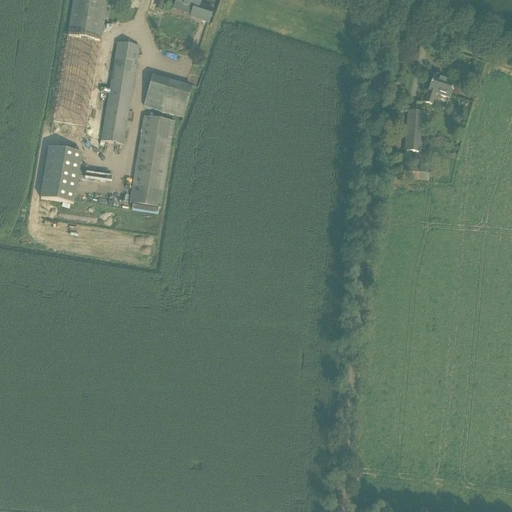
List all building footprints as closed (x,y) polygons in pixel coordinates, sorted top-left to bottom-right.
[(73,0),(54,122),(67,125),(72,125),(80,127),(82,127),(86,128),(92,92),(93,88),(97,59),(99,51),(106,6),(110,7),(110,0),(73,0)] [(158,0),(156,9),(163,10),(165,0),(158,0)] [(176,0),(175,5),(193,11),(190,18),(208,24),(213,11),(199,7),(201,0),(176,0)] [(117,44),(101,141),(123,145),(139,48),(117,44)] [(144,107),(182,118),(192,90),(152,78),(144,107)] [(428,92),(425,104),(431,106),(435,95),(449,99),(454,85),(433,78),(428,92)] [(404,152),(420,154),(424,114),(408,113),(404,152)] [(129,204),(161,209),(175,123),(143,118),(129,204)] [(40,200),(73,205),(81,155),(48,150),(40,200)] [(402,181),(427,182),(428,171),(403,169),(402,181)]
